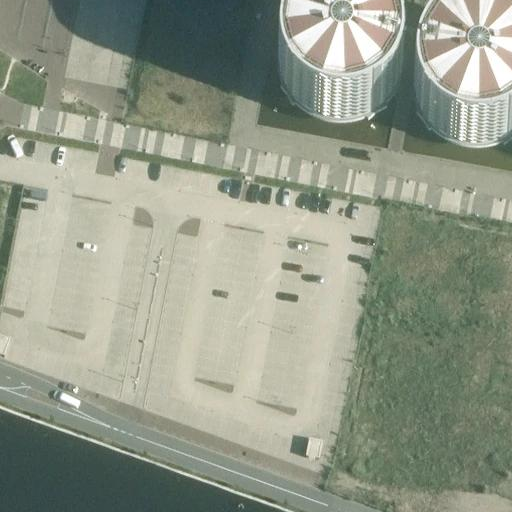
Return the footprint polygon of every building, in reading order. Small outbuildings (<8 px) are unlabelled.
[(409,73),(424,1),(416,0),(409,0),(399,50),(396,41),(391,32),(385,24),(378,18),(369,12),(360,8),(350,6),(340,5),(330,6),(321,8),(311,12),(303,18),(295,25),(289,33),(284,42),(281,52),(279,62),(279,73),(281,83),(285,93),(290,102),(297,110),(305,116),(314,122),(324,125),(334,127),(344,127),(354,126),(364,123),(373,118),(382,112),(389,104),(394,95),(398,86),(400,78),(401,71),(409,73)] [(461,33),(451,36),(442,41),(434,47),(427,55),(437,4),(424,1),(409,73),(417,74),(415,81),(414,89),(415,99),(417,110),(420,119),(426,128),(433,136),(441,143),(450,148),(460,152),(470,153),(481,153),(491,152),(501,148),(510,143),(511,141),(511,42),(502,37),(492,33),(482,31),(471,31),(461,33)] [(215,31),(195,30),(193,57),(214,58),(215,31)] [(0,357),(4,359),(10,342),(0,338),(0,357)] [(319,461),(322,444),(309,442),(306,459),(319,461)]
